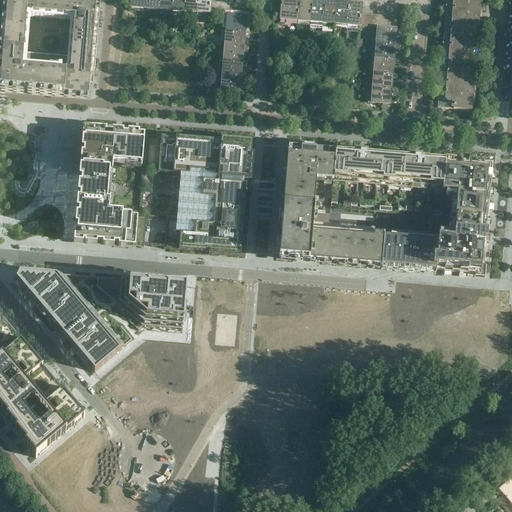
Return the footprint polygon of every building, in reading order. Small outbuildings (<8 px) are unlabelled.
[(0,76),(0,81),(66,87),(89,88),(89,84),(90,76),(90,72),(91,64),(91,60),(92,52),(92,48),(93,40),(93,36),(94,28),(94,25),(94,24),(95,16),(95,13),(96,4),(96,0),(56,0),(55,21),(74,23),(71,57),(24,53),(27,15),(32,15),(31,19),(45,20),(46,0),(6,0),(7,5),(6,8),(6,16),(5,20),(5,28),(4,32),(4,40),(3,44),(3,52),(2,56),(2,60),(1,64),(1,68),(1,72),(0,76)] [(147,10),(148,0),(129,0),(129,9),(147,10)] [(160,11),(160,0),(148,0),(147,10),(160,11)] [(172,12),(173,0),(160,0),(160,11),(172,12)] [(184,13),(185,0),(173,0),(172,12),(184,13)] [(197,14),(197,0),(185,0),(184,13),(184,18),(185,18),(185,19),(196,20),(197,14)] [(209,15),(210,2),(210,0),(197,0),(197,14),(209,15)] [(297,23),(299,0),(294,0),(281,0),(281,1),(279,21),(297,23)] [(310,24),(312,1),(299,0),(297,23),(310,24)] [(477,0),(446,0),(446,8),(445,7),(445,9),(446,9),(444,26),(443,28),(444,28),(443,45),(442,45),(442,46),(443,46),(441,63),(440,65),(441,65),(440,82),(439,82),(439,83),(440,83),(438,100),(437,100),(437,102),(438,102),(438,108),(437,108),(437,109),(469,112),(469,104),(477,0)] [(477,0),(469,104),(474,104),(482,0),(477,0)] [(322,25),(324,2),(312,1),(310,24),(309,28),(322,29),(322,25)] [(335,26),(336,3),(324,2),(322,25),(335,26)] [(347,27),(349,4),(336,3),(335,26),(347,27)] [(360,27),(361,15),(361,6),(349,4),(347,27),(347,31),(359,32),(360,28),(360,27)] [(244,33),(245,23),(250,23),(250,18),(245,18),(240,17),(234,17),(228,17),(227,16),(226,29),(222,28),(222,32),(226,32),(226,31),(244,33)] [(394,45),(395,35),(400,36),(401,31),(396,30),(390,30),(384,29),(378,29),(377,29),(376,41),(372,41),(372,44),(376,44),(394,45)] [(243,48),(244,38),(249,38),(249,33),(244,33),(226,31),(226,32),(225,43),(221,43),(221,46),(225,47),(225,46),(243,48)] [(393,60),(394,50),(399,50),(399,45),(394,45),(376,44),(375,56),(371,55),(371,59),(375,59),(393,60)] [(242,63),(242,62),(243,52),(248,53),(248,48),(243,48),(225,46),(225,47),(224,58),(220,58),(219,61),(223,62),(223,61),(242,63)] [(392,75),(393,65),(398,65),(398,60),(393,60),(375,59),(374,71),(370,70),(370,74),(374,74),(374,73),(392,75)] [(241,77),(241,67),(246,68),(247,63),(242,62),(242,63),(223,61),(223,62),(222,73),(218,73),(218,76),(222,76),(241,77)] [(391,90),(392,80),(397,80),(397,75),(392,75),(374,73),(374,74),(373,86),(369,85),(368,88),(372,89),(372,88),(391,90)] [(239,93),(240,82),(245,82),(246,78),(241,77),(222,76),(218,76),(217,91),(239,93)] [(390,105),(390,94),(395,95),(396,90),(391,90),(372,88),(372,89),(371,100),(367,100),(367,103),(388,105),(390,105)] [(126,134),(122,134),(122,138),(118,138),(115,138),(115,133),(112,133),(110,133),(85,131),(85,138),(85,139),(84,153),(83,155),(82,169),(82,170),(81,185),(81,186),(80,200),(80,202),(78,216),(78,217),(77,231),(77,232),(77,233),(76,243),(83,243),(85,243),(101,245),(103,245),(105,245),(106,240),(110,241),(114,241),(113,246),(117,246),(118,246),(131,247),(133,247),(135,247),(135,246),(135,244),(136,230),(137,217),(136,217),(128,217),(121,216),(108,215),(109,205),(112,173),(113,164),(125,165),(141,166),(142,166),(144,136),(141,135),(127,134),(126,134)] [(161,137),(158,173),(181,175),(177,218),(166,217),(165,234),(164,246),(164,248),(163,252),(240,258),(246,185),(243,185),(244,180),(251,181),(253,156),(251,155),(252,142),(221,140),(220,142),(161,137)] [(288,148),(283,206),(313,208),(316,180),(333,182),(335,152),(288,148)] [(387,186),(390,156),(389,156),(367,154),(367,153),(366,153),(360,152),(359,152),(359,154),(336,152),(335,152),(333,182),(387,186)] [(445,161),(443,161),(443,162),(433,161),(433,160),(432,160),(432,161),(421,160),(421,159),(420,159),(417,159),(414,159),(415,158),(413,158),(413,159),(403,158),(403,157),(401,157),(401,158),(391,157),(391,156),(390,156),(387,186),(399,187),(400,187),(411,188),(412,188),(418,189),(419,189),(429,190),(431,190),(441,191),(442,191),(445,161)] [(491,171),(492,165),(485,165),(485,164),(476,163),(476,165),(468,164),(464,164),(460,164),(460,162),(445,161),(442,191),(442,193),(457,194),(455,218),(487,221),(491,171)] [(313,208),(283,206),(283,207),(283,213),(284,213),(284,219),(282,219),(282,220),(281,232),(281,233),(280,245),(279,246),(281,247),(281,252),(279,252),(279,258),(278,259),(280,260),(280,259),(293,260),(293,261),(295,261),(295,260),(301,261),(306,261),(307,261),(307,262),(309,262),(309,260),(311,233),(312,231),(313,208)] [(483,276),(487,221),(455,218),(453,242),(437,241),(437,243),(383,239),(381,266),(381,268),(384,268),(483,276)] [(367,238),(324,234),(324,241),(323,241),(323,244),(322,261),(322,263),(323,263),(323,262),(336,263),(336,264),(338,264),(338,263),(351,264),(351,265),(352,266),(352,264),(365,265),(365,267),(367,267),(367,265),(368,265),(377,266),(380,266),(379,268),(381,268),(381,266),(383,239),(383,236),(368,235),(367,238)] [(0,263),(0,278),(70,361),(121,317),(157,320),(160,276),(0,263)] [(284,317),(283,340),(420,349),(421,327),(404,326),(405,317),(475,321),(473,354),(488,355),(490,323),(496,323),(497,318),(509,319),(509,307),(498,306),(498,300),(375,292),(374,314),(384,315),(383,324),(284,317)] [(303,305),(302,313),(322,315),(323,308),(303,305)] [(0,317),(0,416),(36,459),(84,417),(0,317)] [(473,332),(459,331),(458,350),(473,351),(473,332)]
